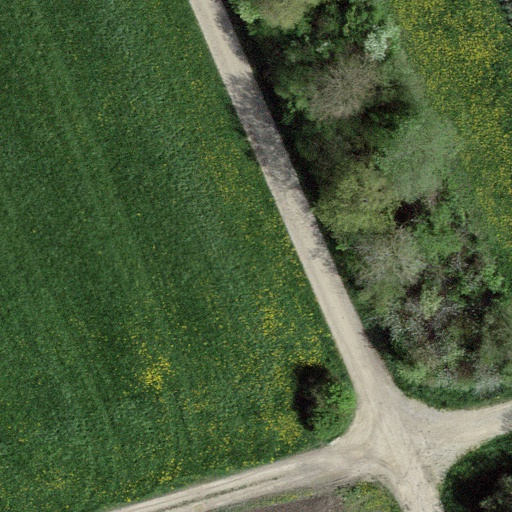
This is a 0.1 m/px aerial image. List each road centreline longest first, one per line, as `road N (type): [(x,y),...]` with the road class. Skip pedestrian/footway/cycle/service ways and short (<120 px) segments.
road 1 (track): [(422,511),(206,0)]
road 2 (track): [(171,511),(511,411)]
